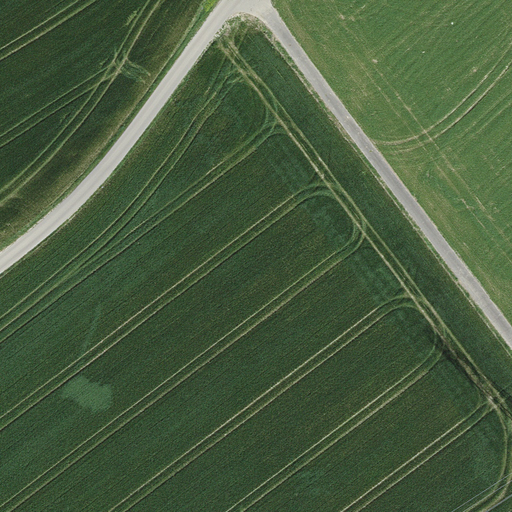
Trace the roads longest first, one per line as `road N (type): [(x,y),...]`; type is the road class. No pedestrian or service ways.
road 1 (track): [(511,340),(251,0)]
road 2 (residential): [(228,0),(104,171),(0,267)]
